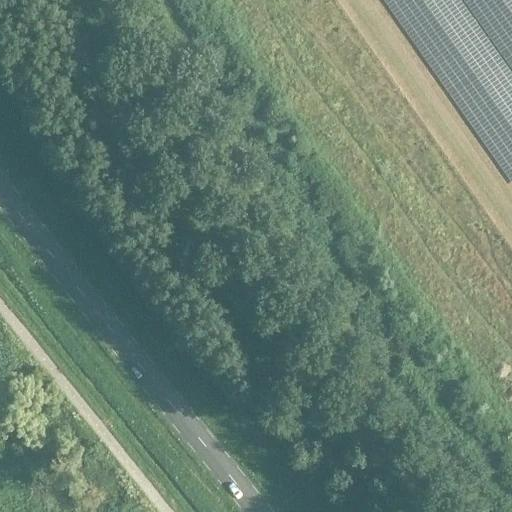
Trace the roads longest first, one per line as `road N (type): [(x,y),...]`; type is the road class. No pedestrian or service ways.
road 1 (secondary): [(0,194),(253,511)]
road 2 (unknown): [(511,217),(357,0)]
